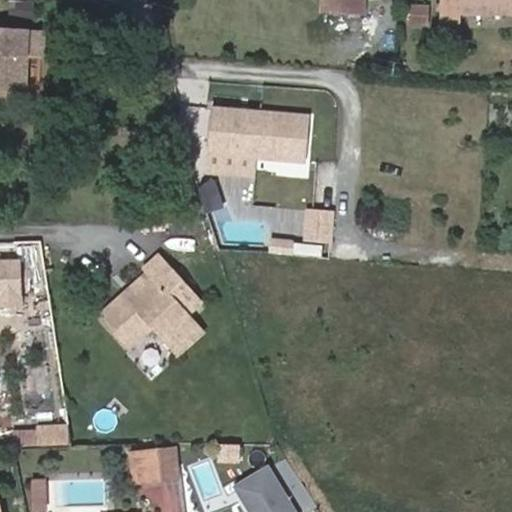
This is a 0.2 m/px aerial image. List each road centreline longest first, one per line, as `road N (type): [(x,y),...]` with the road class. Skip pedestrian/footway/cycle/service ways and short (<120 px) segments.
road 1 (unknown): [(354,243),(346,83),(180,53),(125,0)]
road 2 (residential): [(511,258),(354,243)]
